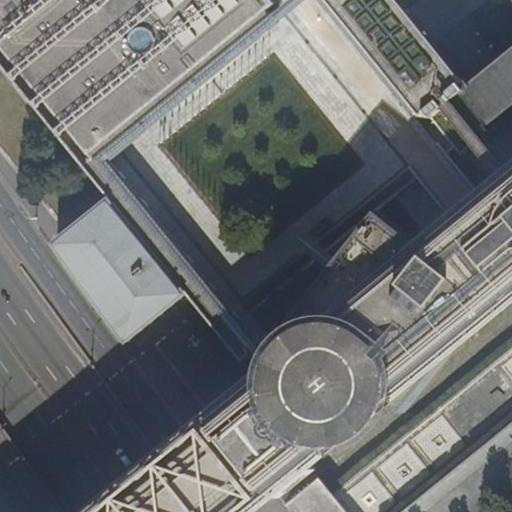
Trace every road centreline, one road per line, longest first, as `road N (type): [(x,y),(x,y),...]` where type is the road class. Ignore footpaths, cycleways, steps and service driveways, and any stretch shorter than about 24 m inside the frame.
road 1 (primary): [(225,511),(0,198)]
road 2 (primary): [(163,511),(0,280)]
road 3 (primary): [(0,373),(97,511)]
